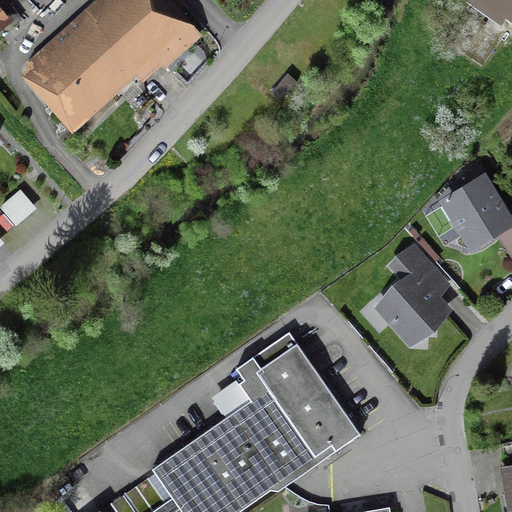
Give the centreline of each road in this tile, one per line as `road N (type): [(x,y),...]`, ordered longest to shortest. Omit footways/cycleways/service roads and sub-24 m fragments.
road 1 (residential): [(0,283),(169,134),(283,0)]
road 2 (residential): [(465,511),(454,392),(511,319)]
